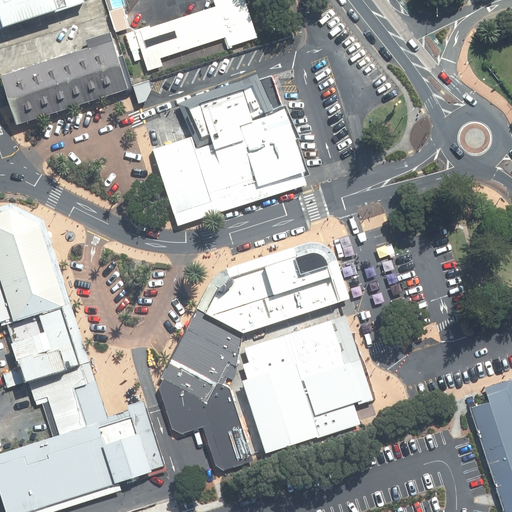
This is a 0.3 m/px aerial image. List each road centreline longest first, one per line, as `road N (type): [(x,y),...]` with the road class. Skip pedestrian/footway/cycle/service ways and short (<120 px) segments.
road 1 (tertiary): [(7,175),(125,231),(169,242),(345,196)]
road 2 (tertiary): [(470,165),(384,193),(345,196)]
road 3 (tertiary): [(345,196),(447,134)]
